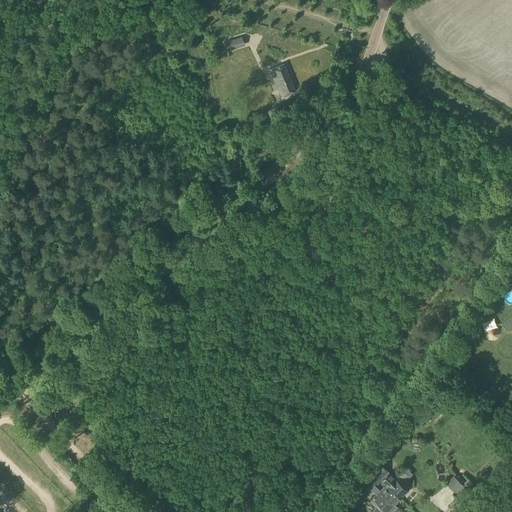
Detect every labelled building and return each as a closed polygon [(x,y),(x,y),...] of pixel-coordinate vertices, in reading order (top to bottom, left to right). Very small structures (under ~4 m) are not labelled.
[(225,42),(227,51),(245,45),(242,37),(225,42)] [(270,69),(281,97),(295,91),(284,64),(270,69)] [(495,325),(490,326),(485,329),(485,331),(484,335),(485,337),(487,340),(490,341),(493,341),(496,341),(498,339),(500,334),(500,329),(495,325)] [(371,468),(382,480),(387,484),(400,498),(407,491),(405,489),(409,485),(397,474),(394,477),(378,461),(371,468)] [(372,476),(369,479),(376,486),(382,480),(375,473),(372,476)] [(369,479),(348,500),(355,507),(376,486),(369,479)] [(380,491),(394,504),(400,498),(387,484),(380,491)] [(375,500),(371,503),(380,511),(385,511),(387,511),(388,511),(392,511),(397,508),(394,504),(380,491),(376,486),(372,490),(377,494),(373,498),(375,500)]
